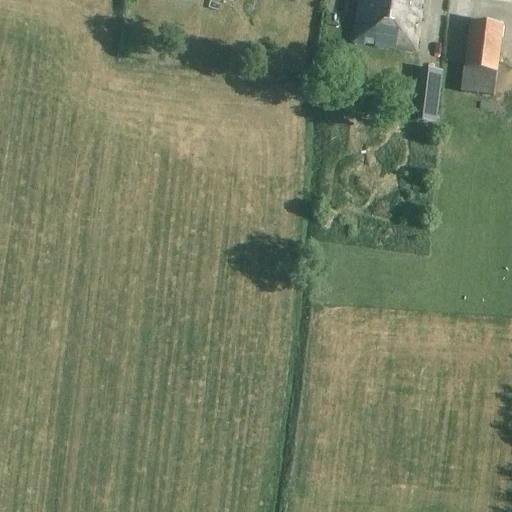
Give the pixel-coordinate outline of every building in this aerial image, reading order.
[(194,0),(229,11),(232,0),(194,0)] [(261,0),(260,12),(318,19),(320,0),(261,0)] [(358,0),(353,45),(414,53),(416,39),(411,36),(413,25),(418,25),(421,0),(358,0)] [(469,22),(463,69),(495,73),(501,26),(469,22)] [(286,23),(284,33),(301,36),(302,26),(286,23)] [(458,77),(459,26),(443,26),(443,77),(458,77)]
